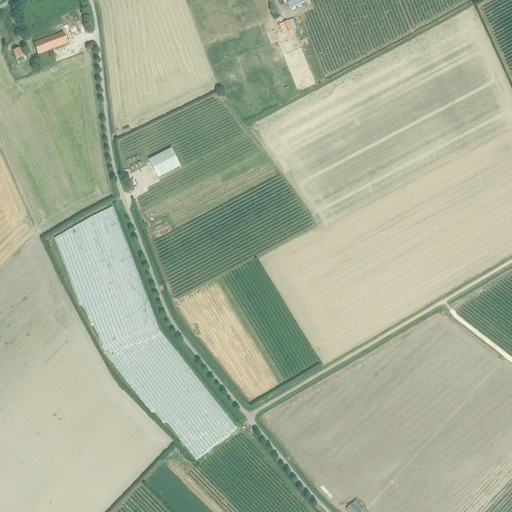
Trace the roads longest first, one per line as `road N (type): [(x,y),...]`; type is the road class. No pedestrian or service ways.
road 1 (unclassified): [(248,416),(174,325),(136,231),(111,153),(91,0)]
road 2 (unclassified): [(248,416),(511,262)]
road 3 (unclassified): [(326,511),(248,416)]
